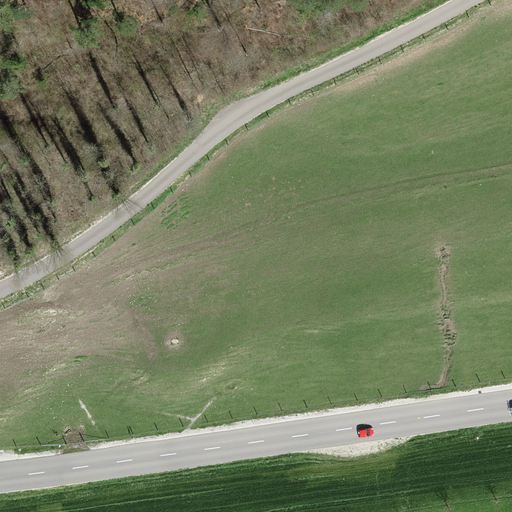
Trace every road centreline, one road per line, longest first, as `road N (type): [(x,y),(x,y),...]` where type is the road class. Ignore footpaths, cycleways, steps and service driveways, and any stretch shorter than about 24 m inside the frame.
road 1 (track): [(471,0),(257,106),(108,224),(0,291)]
road 2 (tertiary): [(0,477),(511,404)]
